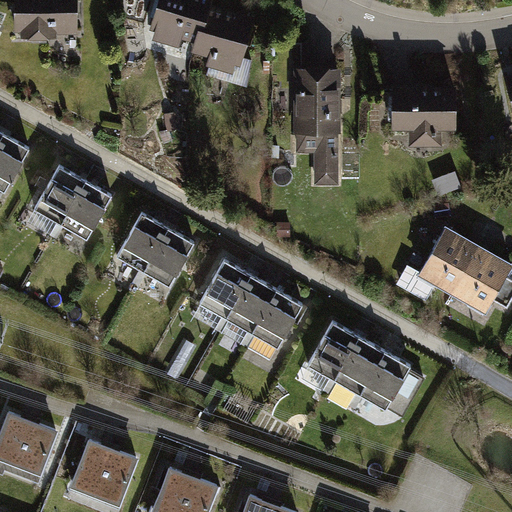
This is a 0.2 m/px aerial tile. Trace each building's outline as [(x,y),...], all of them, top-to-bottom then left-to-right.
[(12,0),(13,47),(85,46),(83,0),(12,0)] [(216,0),(172,0),(158,53),(199,65),(216,0)] [(246,105),(265,36),(216,22),(197,92),(246,105)] [(352,73),(303,75),(307,200),(356,198),(352,73)] [(458,86),(391,88),(393,150),(460,148),(458,86)] [(32,154),(4,138),(0,145),(0,195),(7,199),(32,154)] [(54,170),(29,215),(59,231),(84,186),(54,170)] [(112,202),(84,186),(59,231),(87,247),(112,202)] [(139,215),(114,261),(144,277),(169,232),(139,215)] [(444,231),(417,282),(451,300),(478,249),(444,231)] [(197,248),(169,232),(144,277),(172,293),(197,248)] [(509,266),(478,249),(451,300),(482,316),(509,266)] [(254,273),(229,258),(204,301),(229,316),(254,273)] [(511,268),(497,295),(510,302),(511,299),(511,268)] [(281,288),(254,273),(229,316),(256,331),(281,288)] [(309,305),(281,288),(256,331),(284,347),(309,305)] [(358,343),(333,328),(308,371),(333,385),(358,343)] [(385,358),(358,343),(333,385),(360,401),(385,358)] [(413,374),(385,358),(360,401),(388,417),(413,374)] [(11,419),(0,445),(0,467),(43,485),(62,440),(11,419)] [(93,446),(74,492),(123,511),(125,511),(144,467),(93,446)] [(0,500),(16,507),(26,483),(0,472),(0,500)] [(171,474),(155,511),(214,511),(222,495),(171,474)] [(281,511),(256,502),(251,511),(281,511)]
